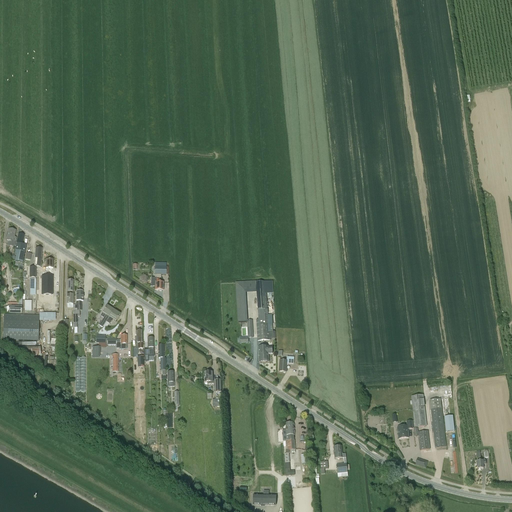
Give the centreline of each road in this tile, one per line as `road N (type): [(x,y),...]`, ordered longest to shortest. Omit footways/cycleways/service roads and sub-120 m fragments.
road 1 (primary): [(511,499),(447,490),(377,458),(0,211)]
road 2 (unclassified): [(219,511),(0,362)]
